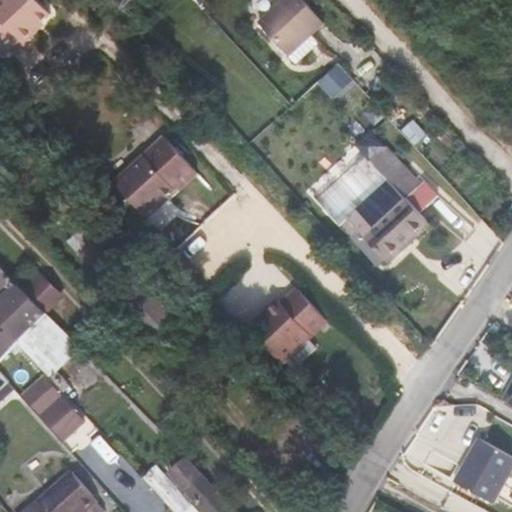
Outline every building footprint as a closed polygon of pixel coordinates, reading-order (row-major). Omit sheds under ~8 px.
[(44,17),(28,0),(0,0),(0,51),(3,55),(15,44),(17,47),(33,32),(30,30),(44,17)] [(284,0),(261,22),(292,55),(327,23),(309,3),(312,0),(284,0)] [(168,121),(149,139),(120,166),(153,202),(169,188),(167,186),(181,173),(183,172),(184,174),(202,158),(196,152),(168,121)] [(390,263),(433,225),(408,197),(408,196),(409,196),(410,196),(410,195),(411,195),(411,194),(412,194),(413,193),(414,193),(415,192),(416,192),(417,192),(418,191),(419,191),(420,191),(421,191),(422,191),(398,165),(387,175),(394,181),(374,199),(369,204),(351,220),(390,263)] [(369,204),(374,199),(362,186),(356,191),(369,204)] [(0,265),(12,253),(0,239),(0,265)] [(0,265),(0,305),(17,323),(10,329),(0,339),(13,352),(21,345),(36,330),(49,316),(0,265)] [(185,307),(151,270),(121,298),(155,334),(185,307)] [(327,319),(297,286),(281,300),(277,296),(262,311),(264,314),(250,326),(282,359),(286,357),(309,336),(327,319)] [(0,318),(10,329),(17,323),(0,305),(0,318)] [(81,350),(49,316),(36,330),(67,364),(81,350)] [(67,364),(36,330),(21,345),(52,378),(67,364)] [(309,336),(286,357),(293,365),(316,344),(309,336)] [(0,364),(10,354),(13,352),(0,339),(0,364)] [(0,394),(12,383),(0,370),(0,394)] [(511,383),(510,382),(501,398),(511,404),(511,383)] [(57,406),(65,414),(73,407),(66,398),(57,406)] [(74,448),(85,437),(65,414),(57,406),(45,416),(74,448)] [(497,505),(511,478),(511,455),(482,440),(458,483),(497,505)] [(205,511),(237,511),(188,461),(178,471),(189,483),(183,488),(205,511)] [(107,511),(75,472),(68,478),(98,511),(107,511)] [(33,507),(36,511),(98,511),(68,478),(33,507)]
